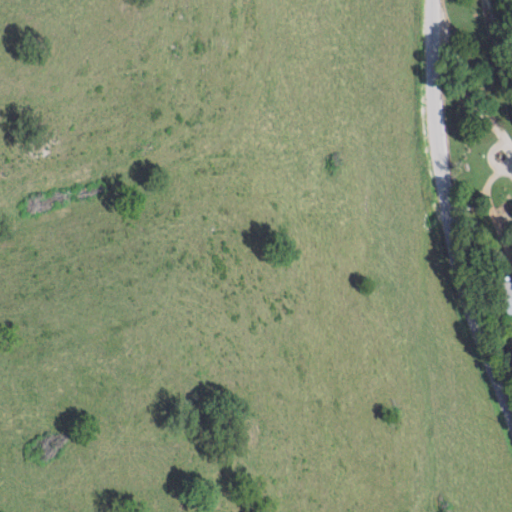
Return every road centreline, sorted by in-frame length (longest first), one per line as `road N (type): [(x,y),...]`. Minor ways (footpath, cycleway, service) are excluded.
road 1 (residential): [(511,423),(476,344),(452,257),(429,97),(429,0)]
road 2 (residential): [(501,397),(510,369),(510,312),(486,180),(511,166)]
